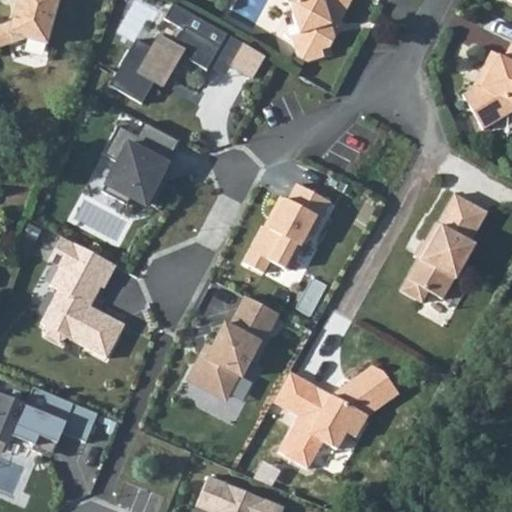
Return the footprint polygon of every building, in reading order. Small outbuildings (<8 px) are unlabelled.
[(22,0),(16,23),(0,29),(0,52),(34,40),(54,46),(66,0),(22,0)] [(301,0),(295,2),(304,33),(296,35),(299,46),(299,52),(314,62),(327,59),(326,50),(333,49),(340,38),(334,29),(339,16),(346,20),(356,0),(301,0)] [(135,40),(108,87),(140,107),(152,88),(159,91),(179,60),(203,74),(226,36),(171,7),(161,21),(165,24),(147,49),(135,40)] [(238,46),(226,70),(249,82),(263,59),(238,46)] [(511,52),(504,48),(492,68),(497,73),(491,84),(485,82),(471,91),(492,127),(511,116),(511,52)] [(141,214),(175,143),(141,125),(133,138),(116,130),(88,184),(141,214)] [(280,202),(263,235),(276,242),(263,266),(286,276),(301,243),(308,242),(327,204),(292,189),(284,203),(280,202)] [(433,258),(429,256),(411,287),(433,301),(439,291),(454,299),(464,280),(468,279),(487,244),(483,242),(488,232),(470,222),(481,202),(467,195),(452,222),(448,222),(436,243),(440,246),(433,258)] [(481,202),(470,222),(488,232),(498,212),(481,202)] [(74,244),(63,237),(50,262),(61,268),(74,244)] [(424,253),(429,256),(433,258),(440,246),(436,243),(432,240),(424,253)] [(117,267),(74,244),(61,268),(51,286),(60,291),(42,325),(47,327),(47,336),(60,343),(68,338),(108,360),(126,326),(88,306),(91,299),(97,297),(102,287),(105,289),(117,267)] [(226,327),(218,324),(186,383),(225,405),(251,358),(258,361),(279,317),(242,297),(226,327)] [(324,387),(295,440),(321,455),(329,442),(343,448),(352,432),(362,436),(373,416),(403,392),(391,375),(383,369),(377,368),(342,397),(324,387)] [(0,448),(3,450),(7,442),(48,459),(59,436),(84,446),(96,415),(31,389),(22,409),(0,399),(0,448)] [(283,511),(285,507),(207,478),(194,511),(196,511),(283,511)]
